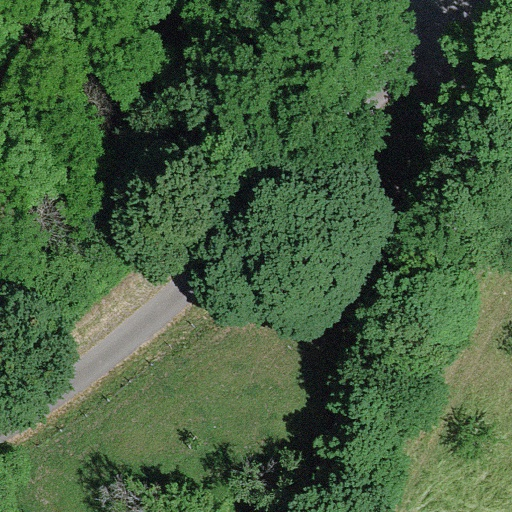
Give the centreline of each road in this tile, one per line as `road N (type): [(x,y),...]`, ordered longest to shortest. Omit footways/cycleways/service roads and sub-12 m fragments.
road 1 (track): [(482,0),(483,26),(371,370),(314,511)]
road 2 (residential): [(396,0),(393,25),(411,47),(458,0)]
